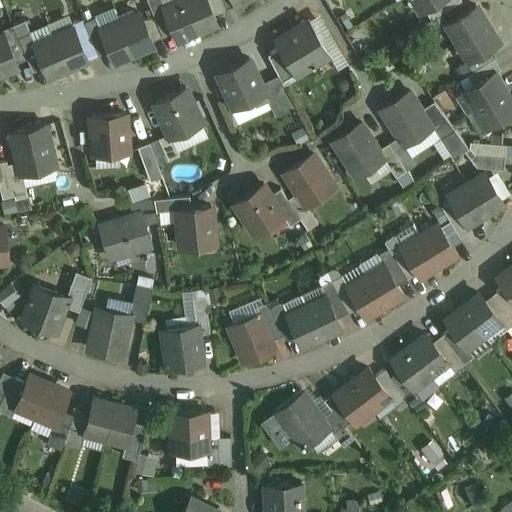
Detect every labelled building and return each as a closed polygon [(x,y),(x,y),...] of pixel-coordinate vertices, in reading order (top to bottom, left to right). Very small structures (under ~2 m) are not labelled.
[(166,5),(163,0),(150,0),(156,14),(167,9),(166,6),(166,5)] [(199,28),(186,0),(178,0),(166,5),(166,6),(167,9),(173,24),(179,37),(199,28)] [(186,0),(199,28),(218,20),(215,13),(209,0),(186,0)] [(226,8),(222,0),(209,0),(215,13),(226,8)] [(417,0),(423,9),(426,7),(437,0),(417,0)] [(437,0),(426,7),(432,17),(460,0),(437,0)] [(478,4),(449,21),(460,39),(489,22),(478,4)] [(167,9),(156,14),(162,29),(173,24),(167,9)] [(142,11),(122,19),(135,50),(155,42),(154,39),(145,19),(142,11)] [(156,14),(145,19),(154,39),(164,34),(156,14)] [(103,28),(97,15),(86,20),(100,53),(111,48),(103,28)] [(103,28),(111,48),(116,59),(135,50),(122,19),(103,28)] [(310,19),(278,38),(282,45),(298,71),(314,62),(315,63),(317,62),(316,60),(330,52),(310,19)] [(489,22),(460,39),(471,58),(500,40),(489,22)] [(20,35),(15,23),(3,28),(5,33),(6,32),(18,61),(29,56),(20,35)] [(75,26),(56,34),(69,65),(89,57),(75,26)] [(37,42),(32,30),(20,35),(29,56),(34,69),(45,64),(36,43),(37,42)] [(18,61),(6,32),(5,33),(0,34),(0,71),(19,64),(18,61)] [(69,65),(56,34),(37,42),(36,43),(45,64),(49,73),(69,65)] [(298,71),(282,45),(270,53),(280,73),(284,79),(298,71)] [(251,56),(220,71),(236,105),(266,91),(267,90),(262,81),(251,56)] [(496,56),(469,73),(475,83),(496,71),(503,67),(496,56)] [(475,83),(467,88),(478,107),(507,89),(496,71),(475,83)] [(280,73),(262,81),(267,90),(266,91),(277,114),(297,105),(284,79),(280,73)] [(187,86),(157,100),(171,131),(172,134),(173,134),(203,120),(187,86)] [(411,89),(383,107),(406,142),(434,124),(423,107),(411,89)] [(511,97),(507,89),(478,107),(489,125),(511,110),(511,97)] [(457,128),(435,99),(423,107),(434,124),(442,138),(457,128)] [(127,111),(93,114),(96,151),(129,149),(127,111)] [(380,147),(363,121),(335,139),(357,174),(385,156),(386,155),(380,147)] [(47,122),(14,130),(21,159),(23,171),(24,171),(56,163),(47,122)] [(171,131),(160,136),(170,158),(182,153),(173,134),(172,134),(171,131)] [(160,136),(151,140),(159,163),(170,158),(160,136)] [(508,142),(472,139),(471,145),(476,151),(507,154),(508,142)] [(159,163),(151,140),(139,144),(152,178),(163,174),(159,163)] [(408,167),(390,141),(380,147),(386,155),(385,156),(397,174),(408,167)] [(507,154),(476,151),(471,145),(466,148),(478,164),(506,166),(507,154)] [(315,152),(286,170),(299,190),(308,203),(336,185),(315,152)] [(8,159),(0,160),(0,178),(4,196),(16,194),(9,162),(8,159)] [(21,159),(9,162),(16,194),(17,197),(29,194),(24,171),(23,171),(21,159)] [(505,199),(487,171),(469,182),(486,211),(505,199)] [(265,181),(237,200),(257,231),(285,213),(272,192),(265,181)] [(486,211),(469,182),(450,193),(454,198),(468,222),(486,211)] [(285,190),(282,186),(272,192),(285,213),(291,223),(302,216),(289,197),(285,190)] [(308,203),(299,190),(289,197),(302,216),(309,227),(319,220),(308,203)] [(191,193),(156,197),(156,198),(158,210),(179,207),(193,205),(191,193)] [(156,198),(133,200),(134,213),(142,210),(142,211),(158,210),(156,198)] [(468,222),(454,198),(443,204),(462,235),(473,229),(468,222)] [(193,205),(179,207),(183,244),(216,241),(212,203),(193,205)] [(134,213),(102,222),(112,255),(152,243),(146,222),(142,211),(142,210),(134,213)] [(158,210),(142,211),(146,222),(159,218),(158,210)] [(457,251),(440,222),(422,233),(439,262),(457,251)] [(7,224),(0,225),(0,259),(10,258),(7,224)] [(439,262),(422,233),(403,244),(419,270),(421,273),(439,262)] [(419,270),(403,244),(393,251),(409,276),(419,270)] [(393,251),(390,246),(380,252),(386,262),(399,282),(409,276),(393,251)] [(399,282),(386,262),(368,273),(385,302),(404,291),(399,282)] [(511,265),(499,275),(506,283),(511,291),(511,265)] [(93,275),(77,269),(69,293),(66,303),(80,309),(93,275)] [(385,302),(368,273),(350,284),(349,284),(362,305),(367,313),(385,302)] [(362,305),(349,284),(350,284),(343,274),(333,279),(350,310),(362,305)] [(14,279),(0,289),(0,292),(8,303),(24,292),(14,279)] [(350,310),(333,279),(322,284),(327,294),(338,316),(350,310)] [(154,284),(138,281),(131,312),(131,313),(131,316),(146,320),(154,284)] [(69,293),(38,282),(33,294),(32,293),(30,296),(32,296),(24,317),(56,329),(66,303),(69,293)] [(511,291),(506,283),(496,291),(511,311),(511,291)] [(511,323),(511,311),(496,291),(486,298),(502,318),(501,319),(508,327),(511,323)] [(486,298),(481,292),(464,304),(485,331),(501,319),(502,318),(486,298)] [(338,316),(327,294),(308,303),(322,334),(342,325),(338,316)] [(211,330),(207,295),(194,296),(198,322),(200,332),(211,330)] [(298,332),(289,312),(283,299),(272,304),(284,333),(286,338),(298,332)] [(272,304),(270,300),(259,304),(262,312),(262,311),(273,337),(284,333),(272,304)] [(322,334),(308,303),(289,312),(298,332),(303,343),(322,334)] [(83,304),(80,319),(91,322),(95,306),(83,304)] [(485,331),(464,304),(447,317),(453,325),(468,344),(485,331)] [(131,312),(99,306),(90,346),(123,353),(131,316),(131,313),(131,312)] [(262,312),(231,324),(245,359),(276,346),(273,337),(262,311),(262,312)] [(198,322),(165,327),(170,364),(203,359),(200,332),(198,322)] [(475,353),(468,344),(453,325),(444,332),(465,361),(475,353)] [(434,339),(428,332),(411,344),(431,371),(448,359),(448,358),(434,339)] [(465,361),(444,332),(434,339),(448,358),(448,359),(455,368),(465,361)] [(431,371),(411,344),(394,358),(401,367),(414,384),(415,384),(431,371)] [(376,374),(370,366),(353,379),(374,406),(391,393),(376,374)] [(392,374),(386,367),(376,374),(391,393),(398,403),(408,395),(392,374)] [(414,384),(401,367),(392,374),(408,395),(414,403),(423,395),(415,384),(414,384)] [(5,369),(0,377),(0,403),(15,374),(5,369)] [(27,380),(17,403),(37,411),(50,380),(30,372),(27,380)] [(15,374),(0,403),(0,407),(13,414),(17,403),(27,380),(15,374)] [(374,406),(353,379),(337,392),(336,392),(355,417),(357,419),(374,406)] [(70,389),(50,380),(37,411),(56,420),(57,420),(62,407),(70,389)] [(305,390),(278,410),(295,433),(304,445),(331,425),(331,424),(324,415),(305,390)] [(355,417),(336,392),(337,392),(335,390),(325,397),(333,408),(346,424),(355,417)] [(116,401),(95,396),(91,409),(86,428),(87,428),(107,434),(116,401)] [(116,401),(107,434),(127,439),(128,440),(133,419),(136,407),(116,401)] [(75,412),(65,439),(82,444),(87,428),(86,428),(91,409),(77,405),(75,412)] [(62,407),(57,420),(56,420),(48,440),(63,446),(65,439),(75,412),(62,407)] [(346,424),(333,408),(324,415),(331,424),(331,425),(345,444),(355,436),(346,424)] [(207,409),(173,410),(175,447),(208,446),(208,435),(207,409)] [(295,433),(278,410),(265,420),(282,442),(295,433)] [(146,422),(133,419),(128,440),(127,439),(123,453),(138,457),(146,422)] [(220,434),(208,435),(208,446),(209,463),(221,463),(220,434)] [(232,434),(220,434),(221,463),(233,462),(232,434)] [(440,466),(451,458),(436,435),(424,443),(440,466)] [(156,471),(160,452),(142,449),(138,467),(156,471)] [(302,511),(301,480),(268,482),(268,511),(302,511)] [(225,511),(192,495),(183,511),(225,511)]
